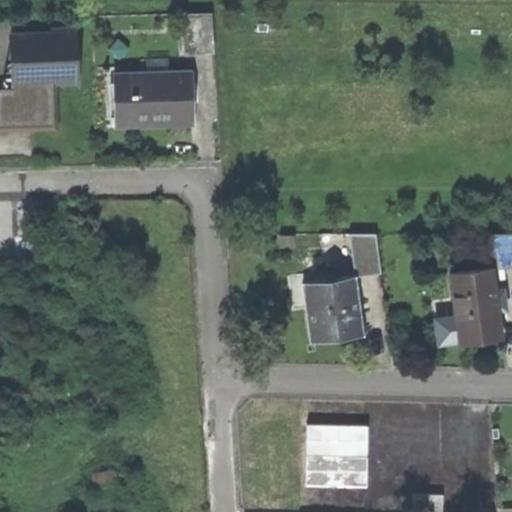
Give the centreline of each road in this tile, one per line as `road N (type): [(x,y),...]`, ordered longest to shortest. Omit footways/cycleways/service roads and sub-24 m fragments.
road 1 (residential): [(218,377),(203,183),(1,193),(3,240)]
road 2 (residential): [(218,377),(511,383)]
road 3 (residential): [(225,511),(218,377)]
